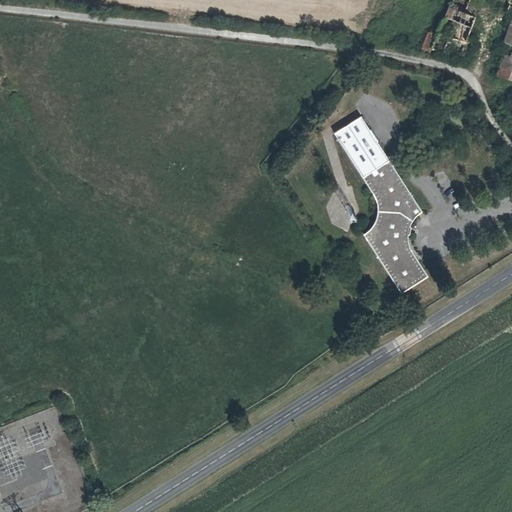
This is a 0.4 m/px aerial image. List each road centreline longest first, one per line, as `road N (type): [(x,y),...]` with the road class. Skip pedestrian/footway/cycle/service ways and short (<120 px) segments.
road 1 (unclassified): [(0,9),(447,66),(472,79),(511,145)]
road 2 (secondary): [(139,511),(511,275)]
